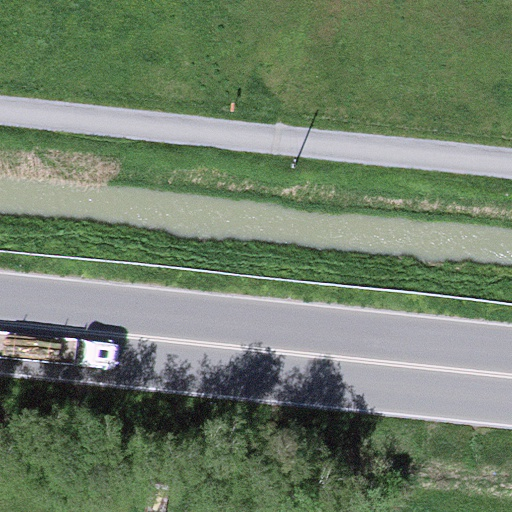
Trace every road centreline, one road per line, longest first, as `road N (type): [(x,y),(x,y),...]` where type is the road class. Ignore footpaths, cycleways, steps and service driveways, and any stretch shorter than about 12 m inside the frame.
road 1 (unclassified): [(511,167),(0,112)]
road 2 (primary): [(511,377),(0,322)]
